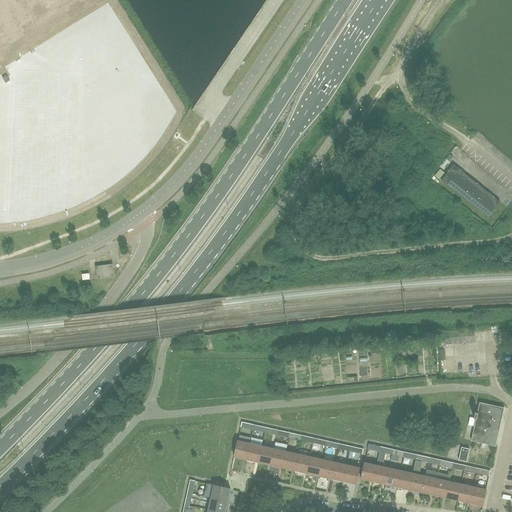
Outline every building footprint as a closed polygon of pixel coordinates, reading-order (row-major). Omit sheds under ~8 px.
[(488,218),(500,202),(454,165),(442,180),(488,218)] [(97,267),(98,272),(98,277),(113,276),(111,265),(97,267)] [(474,330),(440,333),(441,340),(445,340),(445,346),(475,343),(474,330)] [(477,443),(495,447),(504,409),(480,403),(478,413),(475,412),(474,419),(476,420),(471,442),(477,443)] [(246,460),(250,443),(238,440),(234,457),(246,460)] [(246,460),(258,463),(262,446),(250,443),(246,460)] [(443,443),(440,456),(447,458),(450,445),(443,443)] [(274,448),(262,446),(258,463),(271,466),(274,448)] [(462,447),(459,460),(467,462),(469,449),(462,447)] [(274,448),(271,466),(283,468),(286,451),(274,448)] [(286,451),(283,468),(295,471),(298,454),(286,451)] [(307,474),(311,456),(298,454),(295,471),(307,474)] [(311,456),(307,474),(319,476),(323,459),(311,456)] [(319,476),(331,479),(335,462),(323,459),(319,476)] [(421,493),(425,476),(419,474),(422,462),(415,460),(413,473),(409,490),(421,493)] [(343,482),(347,465),(335,462),(331,479),(343,482)] [(373,482),(377,465),(365,462),(361,479),(373,482)] [(356,484),(359,467),(347,465),(343,482),(356,484)] [(377,465),(373,482),(385,485),(389,468),(377,465)] [(389,468),(385,485),(397,487),(401,470),(389,468)] [(401,470),(397,487),(409,490),(413,473),(401,470)] [(421,493),(433,495),(437,478),(425,476),(421,493)] [(437,478),(433,495),(446,498),(449,481),(437,478)] [(446,498),(457,501),(461,484),(449,481),(446,498)] [(473,486),(461,484),(457,501),(470,503),(473,486)] [(211,497),(228,501),(231,489),(213,485),(211,497)] [(470,503),(482,506),(486,489),(473,486),(470,503)] [(225,511),(228,501),(211,497),(208,509),(219,511),(225,511)]
